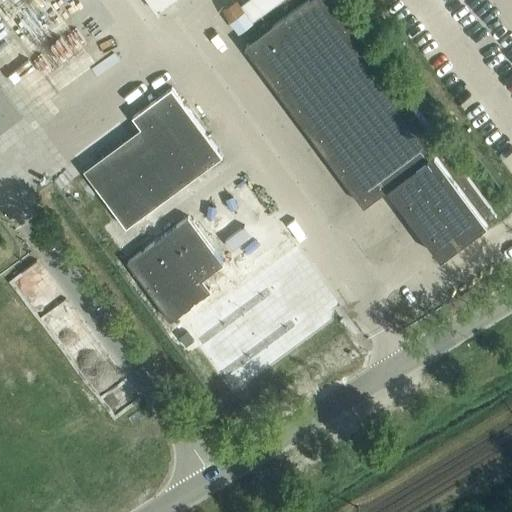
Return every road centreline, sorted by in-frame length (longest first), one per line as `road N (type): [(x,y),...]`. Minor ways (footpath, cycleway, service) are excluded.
road 1 (unclassified): [(213,478),(0,190)]
road 2 (unclassified): [(213,478),(511,302)]
